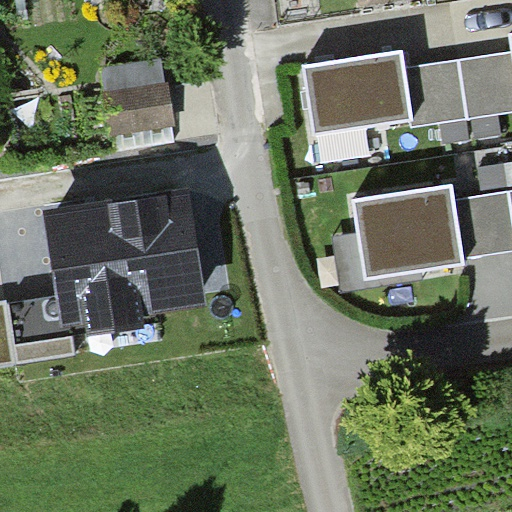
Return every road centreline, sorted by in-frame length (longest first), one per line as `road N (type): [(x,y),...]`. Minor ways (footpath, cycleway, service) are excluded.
road 1 (residential): [(0,192),(255,152)]
road 2 (residential): [(255,152),(294,375)]
road 3 (unclassified): [(294,375),(511,340)]
road 4 (residential): [(230,0),(255,152)]
road 5 (track): [(330,511),(294,375)]
